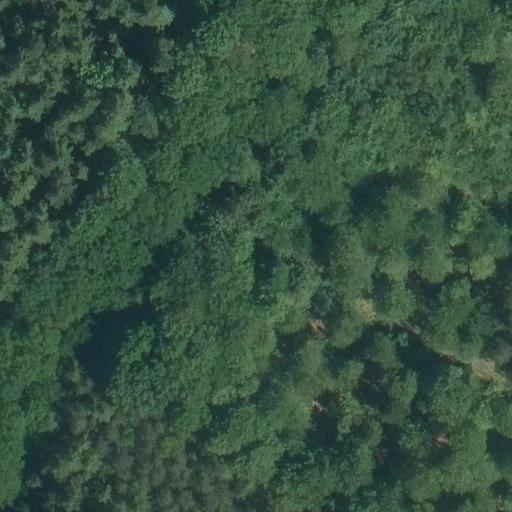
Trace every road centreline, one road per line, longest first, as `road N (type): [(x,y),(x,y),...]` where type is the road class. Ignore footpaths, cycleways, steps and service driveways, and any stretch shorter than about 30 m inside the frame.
road 1 (track): [(0,398),(282,0)]
road 2 (track): [(511,397),(158,177)]
